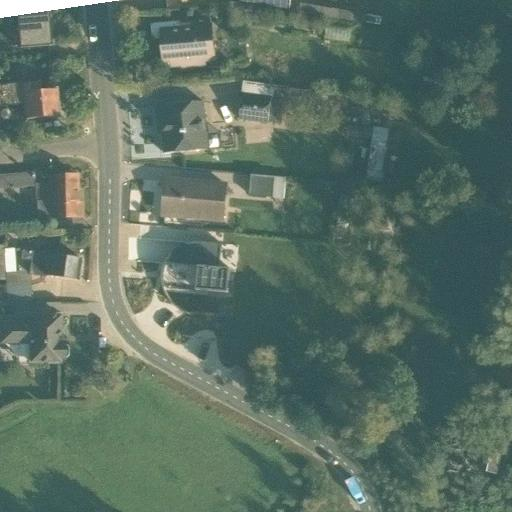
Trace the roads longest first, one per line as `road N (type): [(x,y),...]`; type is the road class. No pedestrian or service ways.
road 1 (unclassified): [(109,148),(108,274),(112,307),(128,334),(332,455),(352,473),(369,511)]
road 2 (unclassified): [(99,0),(109,148)]
